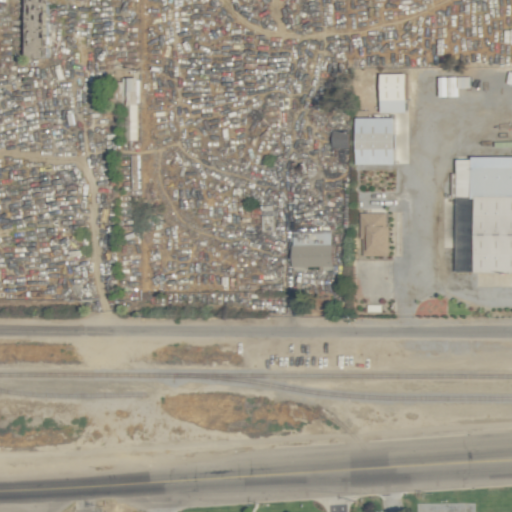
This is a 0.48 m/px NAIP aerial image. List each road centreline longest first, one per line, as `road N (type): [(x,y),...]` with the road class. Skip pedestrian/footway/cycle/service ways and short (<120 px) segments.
road 1 (secondary): [(511,458),(0,492)]
road 2 (residential): [(511,332),(0,331)]
